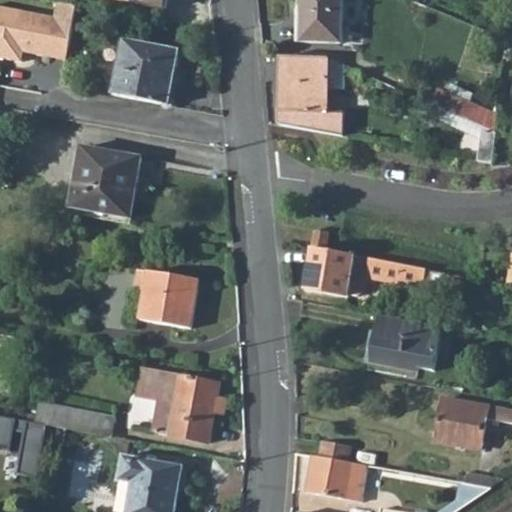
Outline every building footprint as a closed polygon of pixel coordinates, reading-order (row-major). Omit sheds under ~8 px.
[(303,0),(303,10),(306,11),(306,41),(343,40),(342,0),(303,0)] [(27,51),(69,58),(80,5),(61,1),(58,16),(0,5),(0,55),(25,61),(27,51)] [(180,50),(125,38),(114,92),(165,102),(171,68),(177,69),(180,50)] [(287,58),(285,125),(343,135),(345,66),(331,61),(287,58)] [(177,69),(171,68),(165,102),(170,103),(177,69)] [(496,133),(498,116),(449,94),(443,109),(496,133)] [(439,117),(480,135),(477,161),(492,163),(496,133),(443,109),(439,117)] [(80,144),(67,204),(127,217),(141,157),(80,144)] [(327,252),(326,252),(331,232),(315,229),(311,249),(310,249),(303,289),(347,297),(349,288),(366,292),(369,280),(411,287),(421,289),(423,280),(425,270),(327,252)] [(191,330),(201,280),(140,270),(136,288),(148,290),(142,321),(191,330)] [(371,359),(433,370),(441,327),(379,315),(371,359)] [(138,401),(161,405),(156,437),(214,447),(218,420),(229,422),(232,402),(223,400),(225,386),(143,372),(138,401)] [(511,423),(511,410),(444,398),(436,441),(481,449),(487,419),(511,423)] [(112,440),(116,419),(40,405),(36,426),(42,427),(85,435),(112,440)] [(0,450),(5,451),(9,431),(19,433),(11,477),(32,481),(40,437),(42,427),(36,426),(0,419),(0,450)] [(307,493),(364,503),(369,471),(353,465),(355,449),(323,444),(321,459),(313,457),(307,493)] [(122,483),(116,511),(173,511),(180,470),(123,459),(118,483),(122,483)] [(464,481),(488,485),(495,482),(501,479),(466,474),(464,481)]
